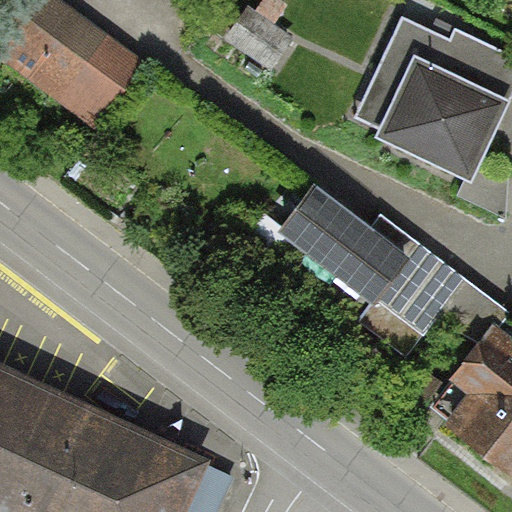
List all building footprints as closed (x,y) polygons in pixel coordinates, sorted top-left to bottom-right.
[(133,76),(36,0),(20,0),(0,25),(0,81),(79,144),(133,76)] [(343,134),(452,188),(509,73),(399,19),(343,134)] [(264,242),(352,309),(400,264),(304,190),(264,242)] [(511,493),(511,358),(487,339),(442,384),(455,407),(435,434),(511,493)] [(205,457),(0,364),(0,511),(221,511),(234,486),(199,470),(205,457)]
